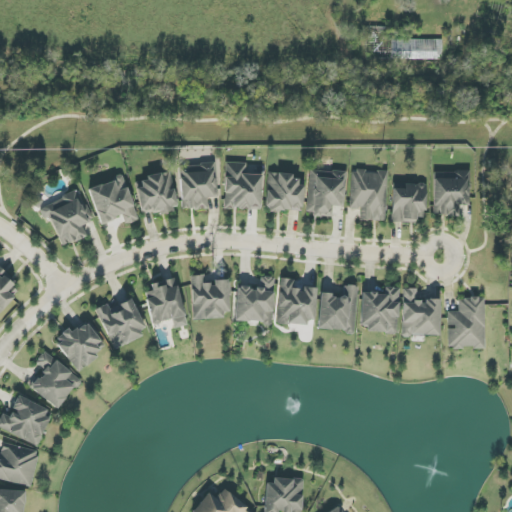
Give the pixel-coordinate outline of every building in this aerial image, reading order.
[(393,40),(393,59),(442,60),(442,40),(393,40)] [(261,175),(246,175),(247,163),(225,163),(224,209),(260,210),(261,175)] [(217,197),(216,164),(179,166),(181,210),(207,209),(207,198),(217,197)] [(307,215),(331,216),(331,206),(344,207),(345,172),(308,171),(307,215)] [(385,222),(387,172),(351,171),(350,208),(360,209),(360,221),(385,222)] [(469,172),(434,171),(433,216),(458,216),(459,205),(468,206),(469,172)] [(177,209),(170,172),(145,176),(146,180),(135,182),(141,216),(177,209)] [(303,186),(298,186),(298,175),(268,174),(266,210),(302,212),(303,186)] [(124,177),(88,188),(99,224),(122,217),(125,225),(137,221),(124,177)] [(416,223),(416,218),(425,218),(425,184),(404,184),(404,189),(392,189),(391,223),(416,223)] [(62,247),(86,237),(81,225),(92,220),(79,191),(38,208),(43,219),(49,217),(62,247)] [(0,313),(20,289),(0,272),(0,313)] [(226,280),(213,280),(213,283),(204,284),(204,275),(191,276),(192,320),(228,318),(226,280)] [(234,322),(271,324),(274,278),(260,277),(260,289),(236,287),(234,322)] [(187,326),(175,278),(150,284),(152,291),(144,293),(152,324),(172,320),(174,329),(187,326)] [(314,321),(315,289),(292,288),(293,280),(279,279),(277,324),(306,325),(306,320),(314,321)] [(319,295),(317,330),(354,332),(357,286),(343,286),(343,296),(319,295)] [(360,331),(397,332),(398,288),(383,288),(383,293),(361,292),(360,331)] [(439,300),(424,299),(424,301),(416,301),(416,289),(402,289),(401,335),(439,336),(439,300)] [(484,298),(458,299),(458,312),(447,312),(448,350),(485,349),(484,298)] [(95,309),(113,348),(146,333),(131,299),(109,309),(107,304),(95,309)] [(53,343),(78,372),(107,347),(85,322),(72,334),(68,330),(53,343)] [(30,388),(58,410),(80,380),(43,352),(35,363),(44,369),(30,388)] [(0,430),(37,445),(51,411),(16,396),(11,409),(13,410),(11,417),(2,413),(0,416),(0,430)] [(0,479),(30,487),(39,452),(3,443),(1,453),(0,453),(0,479)] [(266,479),(263,511),(300,511),(303,481),(266,479)] [(251,511),(223,489),(215,499),(207,493),(191,511),(251,511)] [(24,511),(25,491),(0,490),(0,511),(24,511)]
